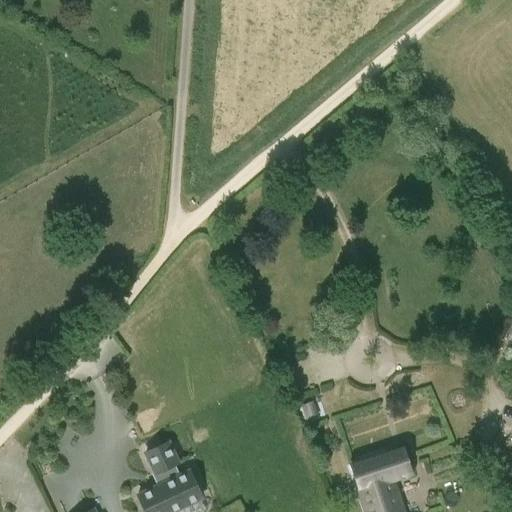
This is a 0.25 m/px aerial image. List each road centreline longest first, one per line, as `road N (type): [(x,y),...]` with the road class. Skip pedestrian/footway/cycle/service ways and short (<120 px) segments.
road 1 (unclassified): [(0,433),(121,308),(175,234)]
road 2 (unclassified): [(189,0),(175,234)]
road 3 (unclassified): [(175,234),(286,142)]
